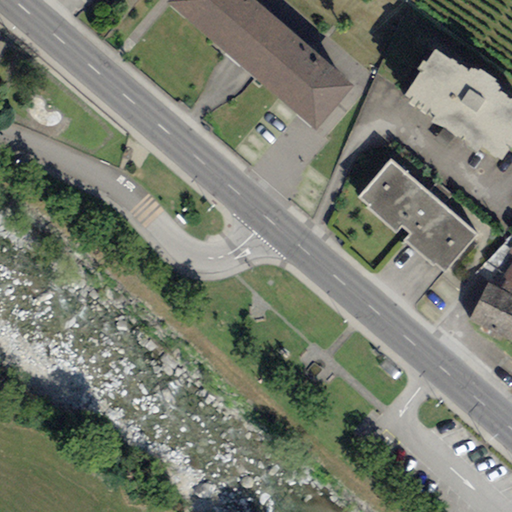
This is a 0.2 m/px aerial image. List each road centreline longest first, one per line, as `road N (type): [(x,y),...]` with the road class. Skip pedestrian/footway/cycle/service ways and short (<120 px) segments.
road 1 (primary): [(267,219),(12,0)]
road 2 (primary): [(511,430),(267,219)]
road 3 (residential): [(0,136),(90,169),(193,258),(237,250),(267,219)]
